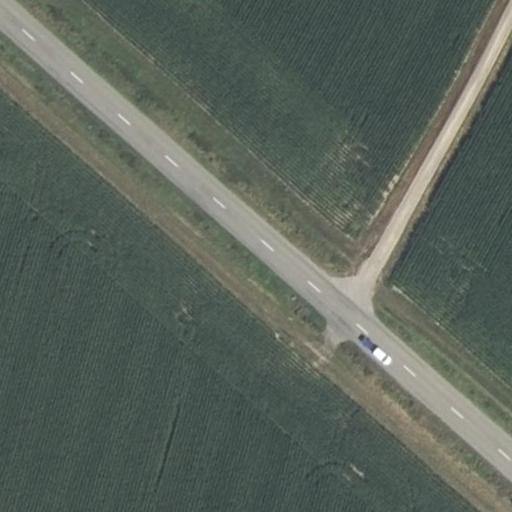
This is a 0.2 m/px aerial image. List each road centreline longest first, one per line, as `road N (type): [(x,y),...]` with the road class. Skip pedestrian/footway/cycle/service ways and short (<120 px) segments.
road 1 (secondary): [(511,465),(0,11)]
road 2 (track): [(348,315),(511,13)]
